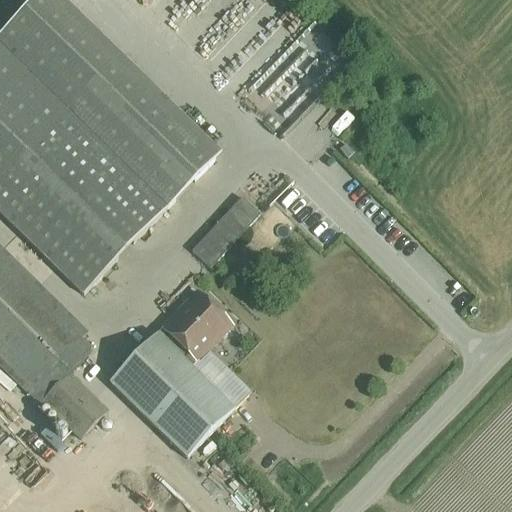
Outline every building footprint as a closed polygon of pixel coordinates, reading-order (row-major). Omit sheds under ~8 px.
[(221,155),(62,0),(34,0),(0,35),(0,215),(83,297),(221,155)] [(286,105),(276,95),(262,109),(272,119),(286,105)] [(210,271),(260,217),(241,200),(192,254),(210,271)] [(0,364),(81,443),(108,416),(69,378),(85,361),(83,358),(91,350),(82,341),(88,334),(0,246),(0,364)] [(421,274),(435,260),(421,247),(407,261),(421,274)] [(232,328),(198,295),(109,386),(187,461),(234,413),(191,370),(232,328)] [(0,424),(21,403),(0,381),(0,424)] [(0,440),(8,430),(0,423),(0,440)]
